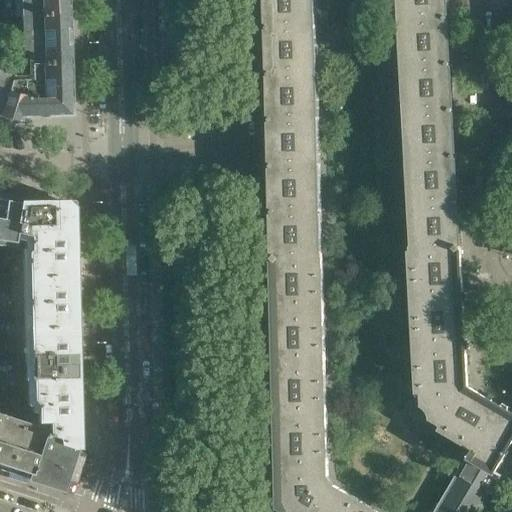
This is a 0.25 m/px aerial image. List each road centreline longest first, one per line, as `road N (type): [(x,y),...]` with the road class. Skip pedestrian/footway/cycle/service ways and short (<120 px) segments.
road 1 (residential): [(237,161),(242,511)]
road 2 (tertiary): [(124,511),(130,400),(121,166)]
road 3 (residential): [(511,289),(496,283),(478,0)]
road 4 (tertiary): [(121,166),(119,0)]
road 5 (residential): [(234,0),(237,161)]
road 6 (residential): [(121,166),(0,158)]
